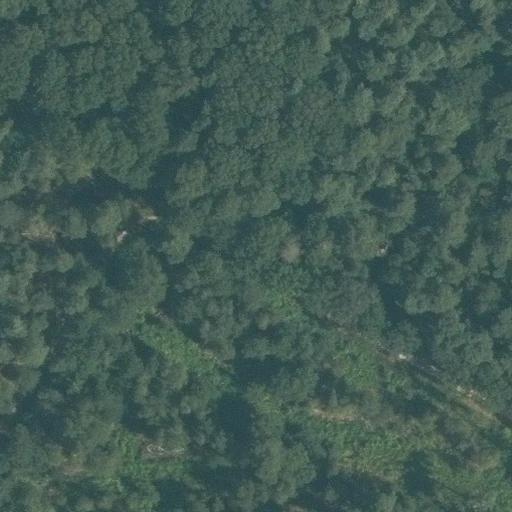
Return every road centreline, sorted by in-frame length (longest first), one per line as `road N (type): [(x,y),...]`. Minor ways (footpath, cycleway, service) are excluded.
road 1 (track): [(138,189),(511,416)]
road 2 (track): [(0,417),(138,189)]
road 3 (track): [(138,189),(66,141),(19,94),(0,59)]
